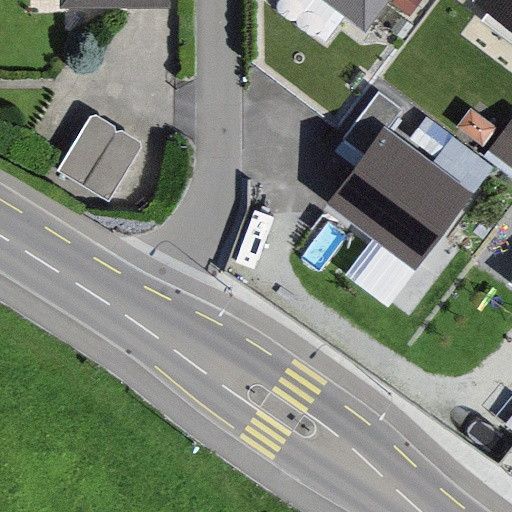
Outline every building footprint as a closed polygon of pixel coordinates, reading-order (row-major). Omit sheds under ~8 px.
[(308,0),(341,24),(353,8),(382,29),(403,0),(308,0)] [(511,0),(490,0),(487,5),(511,23),(511,0)] [(436,126),(409,107),(366,170),(393,189),(422,146),(436,126)] [(129,128),(105,114),(73,170),(125,200),(158,144),(129,128)] [(457,285),(511,209),(422,146),(393,189),(368,222),(457,285)]
